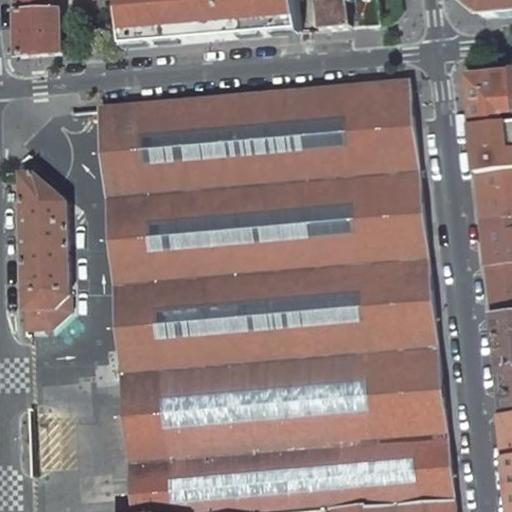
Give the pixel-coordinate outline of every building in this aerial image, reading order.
[(19,0),(20,12),(53,11),(51,0),(19,0)] [(123,0),(128,48),(304,34),(300,0),(123,0)] [(350,0),(321,0),(323,18),(319,18),(321,32),(355,29),(350,0)] [(350,0),(355,29),(382,27),(379,0),(350,0)] [(486,18),(511,15),(511,0),(474,0),(485,8),(486,18)] [(64,55),(63,11),(53,11),(20,12),(22,58),(64,55)] [(511,75),(471,79),(476,129),(511,126),(511,75)] [(412,84),(103,110),(126,374),(440,348),(412,84)] [(511,126),(476,129),(481,177),(511,173),(511,126)] [(511,173),(481,177),(486,222),(511,218),(511,173)] [(37,176),(24,176),(28,312),(60,311),(73,298),(71,205),(37,176)] [(511,218),(486,222),(491,268),(511,265),(511,218)] [(511,265),(491,268),(497,318),(511,315),(511,265)] [(511,315),(497,318),(507,418),(511,417),(511,315)] [(440,348),(126,374),(129,417),(445,391),(440,348)] [(458,511),(445,391),(129,417),(136,511),(458,511)]
